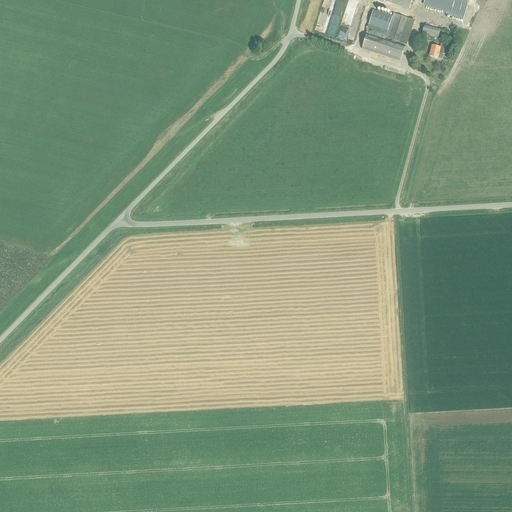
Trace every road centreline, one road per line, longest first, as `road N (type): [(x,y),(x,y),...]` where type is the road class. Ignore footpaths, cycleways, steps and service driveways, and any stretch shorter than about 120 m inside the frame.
road 1 (unclassified): [(118,220),(511,205)]
road 2 (unclassified): [(118,220),(280,56),(299,0)]
road 3 (unclassified): [(0,337),(118,220)]
